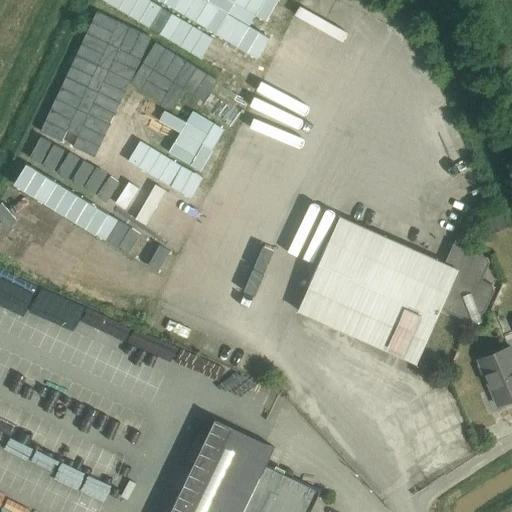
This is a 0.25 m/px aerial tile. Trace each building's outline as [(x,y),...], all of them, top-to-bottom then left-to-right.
[(474,180),(483,206),(493,202),(485,177),(474,180)] [(507,228),(500,211),(482,218),(489,235),(507,228)] [(444,264),(339,217),(297,311),(416,364),(440,309),(464,320),(470,317),(471,321),(479,318),(478,314),(484,312),(494,291),(492,285),(481,281),(489,263),(487,258),(453,243),(444,264)] [(7,331),(23,336),(27,327),(10,321),(7,331)] [(511,399),(511,351),(510,347),(478,361),(497,406),(511,399)] [(170,511),(309,511),(319,492),(265,466),(274,448),(215,420),(170,511)] [(103,511),(107,504),(93,497),(86,511),(103,511)]
